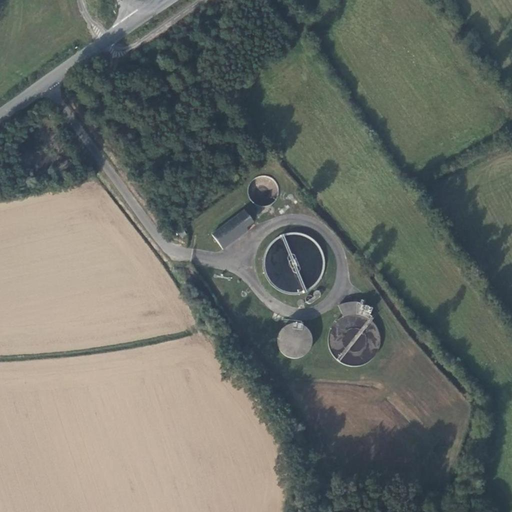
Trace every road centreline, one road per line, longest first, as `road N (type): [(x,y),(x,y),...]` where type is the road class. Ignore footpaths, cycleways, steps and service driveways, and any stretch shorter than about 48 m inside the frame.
road 1 (track): [(170,254),(283,414),(303,475),(299,511)]
road 2 (tertiary): [(0,113),(146,13)]
